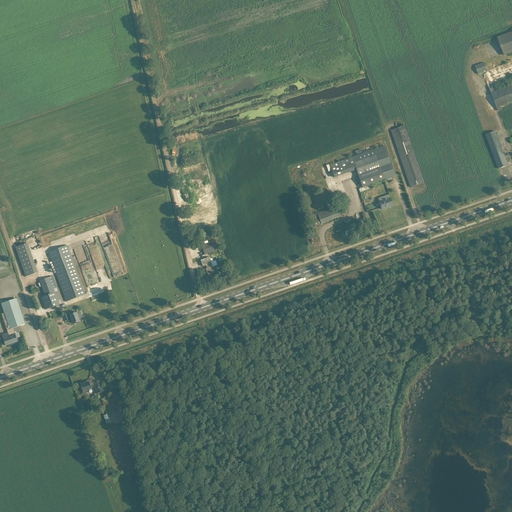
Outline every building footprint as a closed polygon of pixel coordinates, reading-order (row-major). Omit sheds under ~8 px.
[(511,32),(498,37),(505,56),(511,53),(511,32)] [(478,74),(479,74),(484,72),(488,71),(487,71),(484,62),(475,66),(478,74)] [(511,85),(494,92),(493,87),(490,88),(498,111),(501,110),(501,106),(511,102),(511,85)] [(424,183),(404,126),(391,130),(410,187),(424,183)] [(486,135),(498,169),(508,165),(495,131),(486,135)] [(330,164),(332,171),(330,172),(332,178),(334,177),(335,178),(356,170),(361,184),(358,186),(359,189),(363,188),(384,180),(395,176),(384,145),(330,164)] [(391,198),(390,198),(389,195),(379,199),(380,202),(379,202),(382,209),(393,205),(391,198)] [(321,220),(322,223),(342,217),(340,208),(333,211),(332,208),(315,213),(318,221),(321,220)] [(215,240),(201,245),(205,255),(219,250),(215,240)] [(26,277),(37,273),(27,243),(16,247),(26,277)] [(49,252),(54,268),(67,301),(85,294),(73,261),(67,245),(49,252)] [(215,273),(213,267),(217,265),(216,260),(211,262),(209,257),(200,260),(203,267),(206,265),(207,268),(205,269),(208,275),(215,273)] [(60,304),(55,292),(57,291),(51,276),(39,281),(45,296),(42,297),(46,307),(46,309),(60,304)] [(17,342),(15,334),(20,332),(18,327),(25,324),(16,298),(1,304),(4,313),(2,314),(8,333),(2,335),(6,346),(17,342)] [(76,313),(74,314),(73,311),(65,314),(68,322),(72,320),(73,323),(79,321),(76,313)] [(97,394),(103,392),(99,380),(93,382),(92,379),(89,380),(88,380),(89,382),(86,383),(85,381),(86,383),(80,384),(82,391),(83,392),(85,394),(86,393),(87,391),(87,390),(91,388),(95,387),(97,394)] [(102,399),(107,413),(117,410),(112,395),(102,399)]
